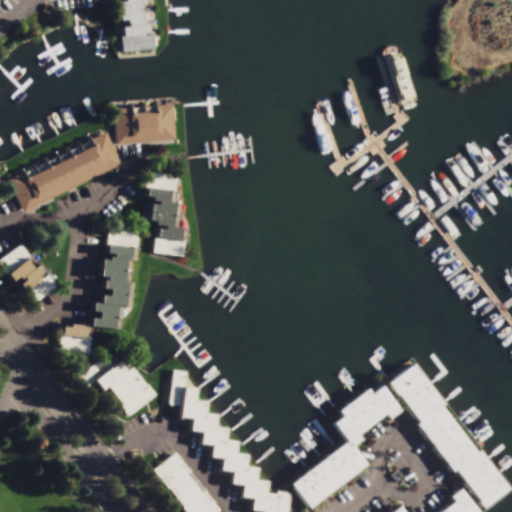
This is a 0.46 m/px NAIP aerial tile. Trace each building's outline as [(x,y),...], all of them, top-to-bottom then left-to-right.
[(146,0),(151,54),(120,57),(115,0),(146,0)] [(174,145),(115,148),(114,112),(172,109),(174,145)] [(121,169),(23,216),(7,183),(105,136),(121,169)] [(180,209),(177,232),(180,233),(178,244),(182,245),(180,260),(151,257),(155,230),(145,229),(148,205),(151,205),(151,202),(142,200),(145,177),(175,181),(171,208),(180,209)] [(136,236),(134,250),(106,247),(108,233),(136,236)] [(0,270),(0,261),(21,246),(54,289),(28,308),(0,270)] [(96,284),(98,264),(107,265),(108,262),(104,261),(105,250),(130,252),(129,263),(125,263),(123,286),(126,287),(124,310),(115,310),(113,333),(88,331),(89,322),(96,323),(97,316),(89,315),(90,307),(98,308),(99,300),(107,300),(107,294),(100,293),(100,284),(96,284)] [(60,328),(85,330),(84,343),(88,343),(87,354),(58,351),(60,328)] [(155,399),(125,422),(90,375),(109,366),(111,369),(117,365),(124,375),(129,372),(143,391),(147,388),(155,399)] [(441,409),(439,410),(475,456),(477,454),(507,493),(482,511),(480,511),(475,506),(476,505),(452,475),(450,477),(413,429),(417,426),(396,399),(394,400),(384,387),(410,368),(441,409)] [(200,437),(188,436),(189,424),(178,423),(179,411),(168,410),(172,378),(185,380),(184,391),(195,393),(193,404),(205,405),(203,417),(215,419),(214,431),(226,432),(224,444),(235,445),(234,457),(246,458),(244,470),(256,472),(254,483),(266,485),(264,497),(276,498),(273,511),(249,511),(250,503),(238,502),(240,490),(228,488),(230,477),(218,476),(219,464),(208,462),(210,450),(198,449),(200,437)] [(365,469),(308,511),(306,511),(288,488),(344,445),(331,428),(341,420),(336,415),(365,392),(370,398),(380,390),(398,414),(387,423),(383,418),(356,439),(360,444),(351,451),(365,469)] [(176,457),(190,475),(188,476),(205,498),(206,497),(217,511),(182,511),(154,474),(176,457)] [(458,493),(472,511),(396,511),(398,511),(443,511),(451,506),(447,501),(458,493)]
